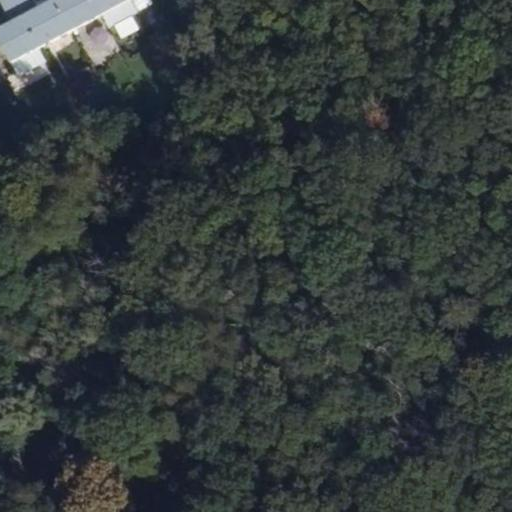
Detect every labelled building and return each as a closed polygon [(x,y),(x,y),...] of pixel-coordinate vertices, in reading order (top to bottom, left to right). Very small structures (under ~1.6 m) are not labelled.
[(0,0),(0,13),(4,21),(6,26),(0,29),(0,50),(14,77),(40,64),(34,51),(37,50),(9,0),(0,0)] [(9,0),(37,50),(66,33),(50,2),(34,11),(31,6),(27,0),(9,0)] [(49,0),(42,0),(31,6),(34,11),(50,2),(49,0)] [(97,17),(87,0),(54,0),(50,2),(66,33),(97,17)] [(87,0),(97,17),(104,30),(133,14),(126,1),(125,0),(87,0)] [(95,60),(87,64),(94,79),(103,75),(95,60)] [(0,71),(0,92),(5,100),(14,93),(0,71)] [(83,71),(70,77),(76,89),(90,82),(83,71)]
